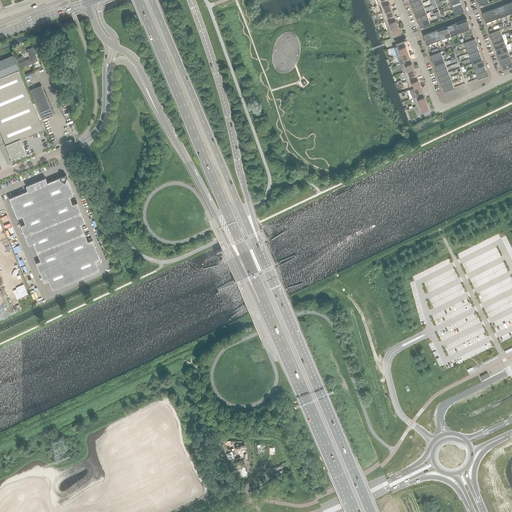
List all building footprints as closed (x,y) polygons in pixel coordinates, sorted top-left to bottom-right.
[(462,5),(460,0),(451,4),(452,9),(462,5)] [(378,6),(381,14),(392,10),(389,2),(378,6)] [(412,7),(414,12),(424,8),(422,3),(412,7)] [(506,4),(502,6),(505,15),(510,13),(506,4)] [(464,11),(462,5),(452,9),(454,14),(464,11)] [(500,17),(505,15),(502,6),(497,7),(500,17)] [(497,7),(492,9),(495,19),(500,17),(497,7)] [(426,13),(424,8),(414,12),(416,17),(426,13)] [(492,9),(487,11),(491,20),(495,19),(492,9)] [(395,18),(392,10),(381,14),(384,22),(395,18)] [(486,22),(491,20),(487,11),(482,13),(486,22)] [(416,17),(418,22),(428,18),(426,13),(416,17)] [(384,22),(387,30),(398,27),(395,18),(384,22)] [(430,23),(428,18),(418,22),(420,27),(430,23)] [(466,19),(461,21),(465,30),(470,28),(466,19)] [(457,22),(460,32),(465,30),(461,21),(457,22)] [(457,22),(452,24),(455,33),(460,32),(457,22)] [(447,26),(451,35),(455,33),(452,24),(447,26)] [(442,28),(446,37),(451,35),(447,26),(442,28)] [(401,34),(398,27),(387,30),(390,39),(401,35),(401,34)] [(437,29),(441,39),(446,37),(442,28),(437,29)] [(433,31),(436,41),(441,39),(437,29),(433,31)] [(490,33),(491,38),(502,35),(500,29),(490,33)] [(428,33),(431,42),(436,41),(433,31),(428,33)] [(426,44),(427,44),(431,42),(428,33),(423,35),(426,44)] [(491,38),(493,44),(504,40),(502,35),(491,38)] [(464,43),(466,48),(476,44),(474,39),(464,43)] [(493,44),(495,49),(505,45),(504,40),(493,44)] [(394,47),(397,55),(407,52),(404,44),(404,43),(394,47)] [(478,49),(476,44),(466,48),(468,53),(478,49)] [(495,49),(497,54),(507,50),(505,45),(495,49)] [(17,58),(19,63),(21,68),(38,61),(32,48),(26,50),(30,58),(24,61),(22,56),(17,58)] [(468,53),(470,58),(480,54),(478,49),(468,53)] [(509,55),(507,50),(497,54),(499,59),(509,55)] [(430,55),(432,61),(442,57),(440,51),(430,55)] [(397,55),(400,64),(410,60),(407,52),(397,55)] [(482,59),(480,54),(470,58),(472,63),(482,59)] [(20,139),(24,137),(43,129),(12,55),(0,60),(0,132),(11,159),(25,153),(20,139)] [(44,67),(51,65),(48,55),(42,57),(44,67)] [(499,59),(501,64),(511,60),(509,55),(499,59)] [(432,61),(434,66),(444,62),(442,57),(432,61)] [(484,64),(482,59),(472,63),(474,68),(484,64)] [(400,64),(403,72),(413,69),(410,60),(400,64)] [(511,65),(511,62),(511,60),(501,64),(503,69),(511,65)] [(434,66),(436,71),(446,67),(444,62),(434,66)] [(486,70),(484,64),(474,68),(475,73),(486,70)] [(448,72),(446,67),(436,71),(438,76),(448,72)] [(403,72),(406,81),(417,77),(413,69),(403,72)] [(488,75),(486,70),(475,73),(477,79),(488,75)] [(438,76),(440,81),(450,77),(448,72),(438,76)] [(406,81),(409,89),(420,86),(417,77),(406,81)] [(440,81),(442,86),(452,82),(450,77),(440,81)] [(454,87),(452,82),(442,86),(444,91),(454,87)] [(41,85),(30,90),(29,90),(42,120),(53,115),(41,85)] [(423,94),(420,86),(409,89),(413,98),(423,94)] [(413,98),(416,106),(426,102),(423,94),(413,98)] [(428,108),(426,102),(416,106),(419,115),(429,111),(428,108)] [(36,209),(46,206),(69,196),(73,194),(66,175),(47,183),(45,178),(27,186),(28,191),(36,209)] [(18,217),(22,215),(36,209),(28,191),(10,198),(18,217)] [(46,206),(53,224),(81,212),(77,203),(73,205),(69,196),(46,206)] [(25,235),(53,224),(46,206),(36,209),(22,215),(26,224),(21,226),(25,235)] [(61,242),(84,233),(80,224),(85,222),(81,212),(53,224),(61,242)] [(34,243),(37,252),(61,242),(53,224),(25,235),(29,245),(34,243)] [(61,242),(68,261),(96,250),(92,240),(88,242),(84,233),(61,242)] [(37,263),(40,272),(68,261),(61,242),(37,252),(41,261),(37,263)] [(481,266),(502,257),(497,248),(475,258),(476,260),(479,267),(481,266)] [(68,261),(76,280),(99,270),(96,261),(100,259),(96,250),(68,261)] [(53,289),(76,280),(68,261),(40,272),(44,282),(49,280),(53,289)] [(276,263),(234,283),(236,287),(278,267),(276,263)] [(476,286),(509,272),(505,263),(470,277),(473,284),(475,284),(476,286)] [(452,271),(425,282),(428,288),(430,288),(435,283),(438,283),(438,287),(439,288),(441,286),(440,284),(440,281),(444,277),(445,279),(442,282),(444,281),(444,285),(446,283),(447,284),(447,281),(445,282),(447,280),(445,277),(449,277),(448,278),(451,281),(453,281),(454,279),(453,276),(454,276),(445,276),(448,275),(452,271)] [(478,293),(482,302),(511,288),(511,276),(511,277),(478,293)] [(430,297),(434,307),(466,294),(462,284),(430,297)]
